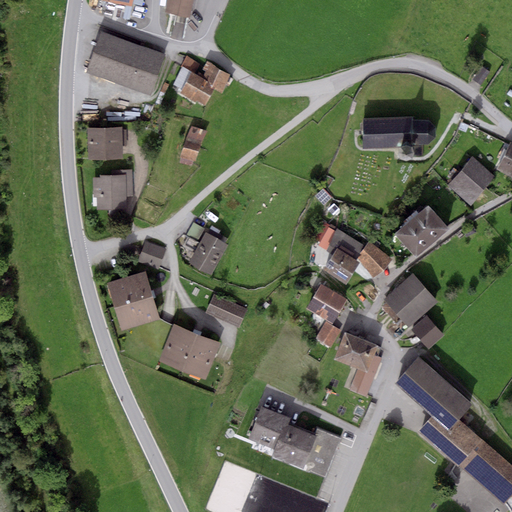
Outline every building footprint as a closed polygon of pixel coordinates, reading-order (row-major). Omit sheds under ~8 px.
[(169,0),(167,10),(187,15),(190,0),(169,0)] [(161,53),(97,31),(83,73),(148,94),(161,53)] [(186,58),(173,85),(179,89),(188,74),(191,77),(198,63),(186,58)] [(229,77),(209,66),(201,80),(221,91),(229,77)] [(191,77),(188,74),(179,89),(177,94),(202,108),(213,89),(191,77)] [(405,119),(356,120),(357,137),(357,151),(391,150),(391,158),(409,157),(409,145),(430,144),(436,138),(435,128),(429,122),(405,122),(405,119)] [(120,127),(87,128),(88,161),(121,160),(120,127)] [(190,128),(177,162),(190,168),(204,133),(190,128)] [(511,144),(506,142),(493,170),(511,178),(511,144)] [(494,180),(471,158),(447,183),(470,205),(485,190),(494,180)] [(119,176),(90,177),(92,212),(123,211),(123,203),(133,203),(132,166),(118,167),(119,176)] [(425,205),(389,234),(410,259),(446,230),(425,205)] [(204,228),(193,223),(186,235),(197,241),(204,228)] [(315,248),(327,253),(335,234),(323,228),(315,248)] [(226,245),(204,234),(188,266),(209,277),(226,245)] [(369,240),(352,258),(374,279),(391,261),(369,240)] [(164,251),(146,244),(137,264),(156,272),(164,251)] [(355,261),(330,248),(316,275),(341,288),(355,261)] [(141,272),(103,284),(118,331),(157,319),(141,272)] [(410,275),(381,301),(405,328),(421,314),(434,302),(410,275)] [(344,300),(317,285),(304,310),(330,325),(344,300)] [(247,309),(212,295),(204,315),(239,329),(247,309)] [(421,320),(409,332),(427,350),(441,336),(424,318),(421,320)] [(338,331),(323,323),(315,340),(330,348),(338,331)] [(219,344),(171,326),(156,363),(204,381),(219,344)] [(378,342),(345,329),(334,356),(359,365),(368,369),(373,354),(378,342)] [(368,369),(359,365),(350,388),(367,395),(382,357),(373,354),(368,369)] [(468,404),(414,359),(391,386),(427,415),(412,432),(502,507),(506,502),(511,494),(511,464),(456,418),(468,404)] [(287,418),(255,406),(243,439),(268,449),(264,457),(326,481),(335,457),(342,439),(316,429),(313,437),(284,426),(287,418)]
